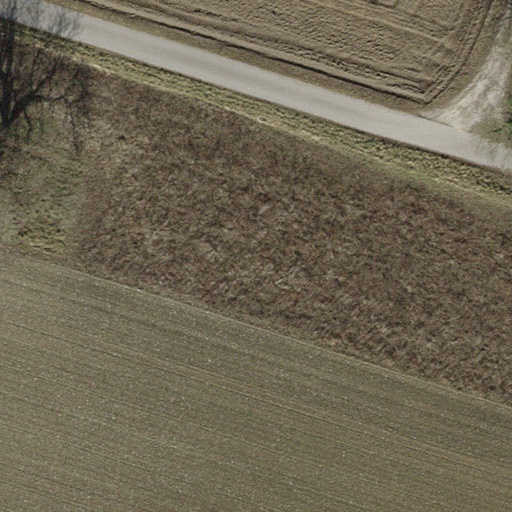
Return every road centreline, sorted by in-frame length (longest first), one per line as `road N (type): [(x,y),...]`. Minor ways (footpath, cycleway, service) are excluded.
road 1 (track): [(0,4),(472,152)]
road 2 (track): [(511,33),(472,152)]
